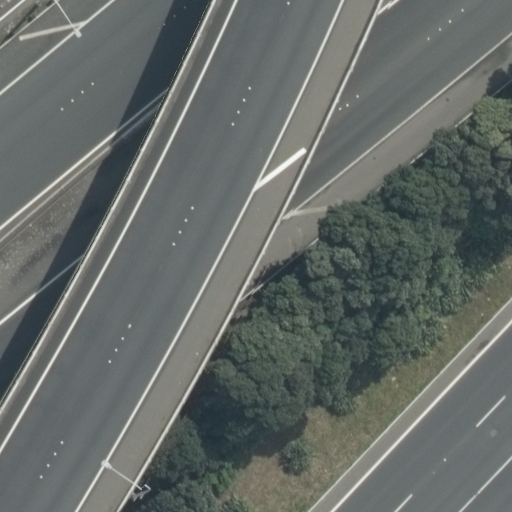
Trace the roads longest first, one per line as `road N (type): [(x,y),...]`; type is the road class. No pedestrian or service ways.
road 1 (motorway): [(469,0),(0,387)]
road 2 (motorway): [(296,0),(222,173),(18,511)]
road 3 (motorway): [(0,153),(185,0)]
road 4 (trunk): [(511,385),(391,511)]
